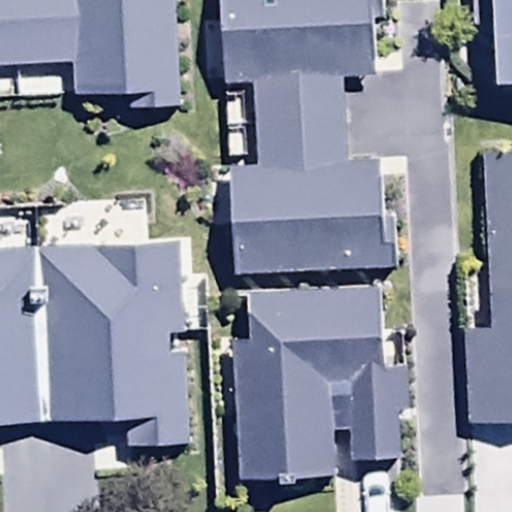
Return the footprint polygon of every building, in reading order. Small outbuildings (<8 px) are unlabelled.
[(118,0),(0,0),(0,1),(10,2),(12,142),(120,141),(118,0)] [(369,0),(213,0),(216,97),(247,96),(249,174),(224,175),(227,286),(396,282),(395,220),(381,220),(379,170),(344,171),(342,83),(371,83),(369,0)] [(511,0),(485,0),(490,99),(511,98),(511,0)] [(511,162),(476,164),(481,336),(462,336),(465,438),(511,436),(511,162)] [(182,257),(13,261),(18,462),(187,458),(182,257)] [(376,300),(239,304),(241,345),(226,345),(230,491),(329,488),(327,442),(349,441),(349,472),(403,471),(400,376),(378,377),(376,300)]
